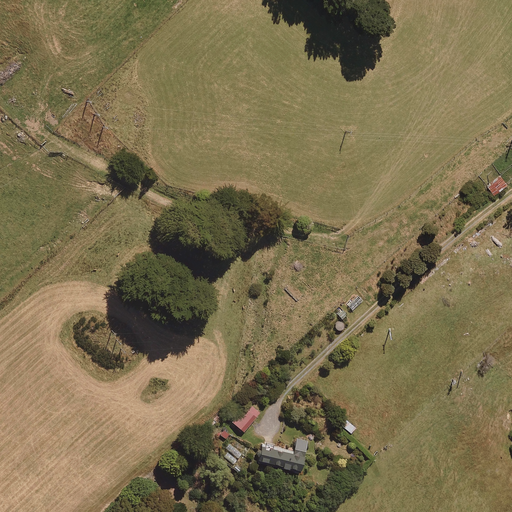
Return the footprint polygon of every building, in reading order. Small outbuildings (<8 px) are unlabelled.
[(506,184),(500,176),(488,186),(494,194),(506,184)] [(348,305),(352,309),(362,300),(358,296),(348,305)] [(242,414),(238,411),(231,420),(242,430),(260,411),(252,404),(242,414)] [(215,422),(217,423),(221,419),(217,415),(208,424),(211,427),(215,422)] [(355,426),(346,418),(341,424),(350,432),(355,426)] [(306,439),(296,437),(293,450),(260,442),(255,461),(298,472),(306,439)]
